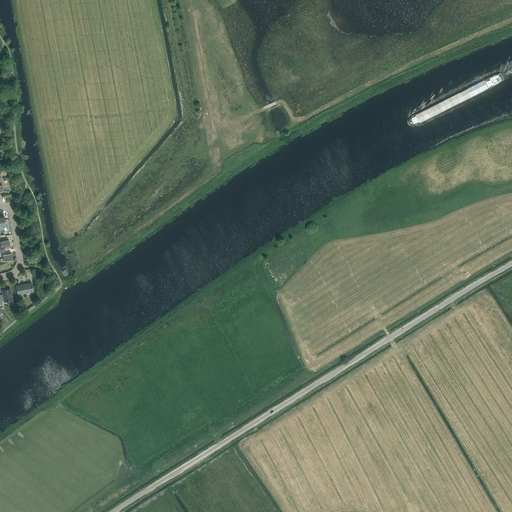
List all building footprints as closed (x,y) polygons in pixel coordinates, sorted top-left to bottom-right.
[(3,230),(2,225),(6,224),(6,226),(9,226),(8,219),(5,219),(4,216),(0,216),(0,225),(1,230),(3,230)] [(1,244),(0,244),(0,251),(6,250),(6,246),(10,246),(9,240),(0,242),(1,244)] [(13,259),(12,253),(3,255),(4,258),(1,259),(1,261),(13,259)] [(33,291),(32,283),(20,285),(20,287),(16,287),(18,296),(21,295),(21,294),(33,291)] [(4,301),(12,299),(10,289),(2,291),(3,294),(1,297),(0,297),(0,304),(2,304),(2,301),(4,301)]
